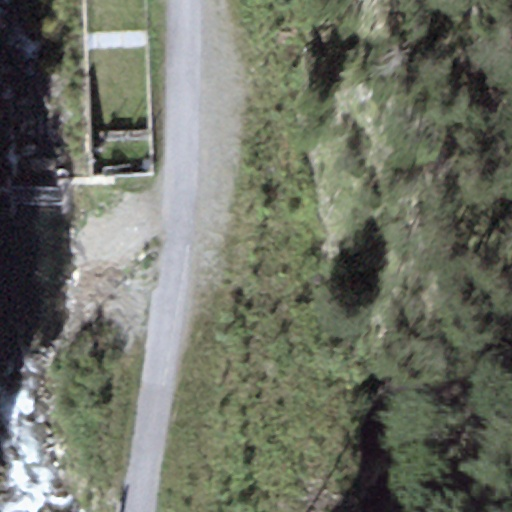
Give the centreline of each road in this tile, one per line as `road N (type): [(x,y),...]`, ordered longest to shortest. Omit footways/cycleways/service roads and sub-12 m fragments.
road 1 (track): [(190,0),(194,60),(182,204),(131,511)]
road 2 (track): [(194,60),(357,511)]
